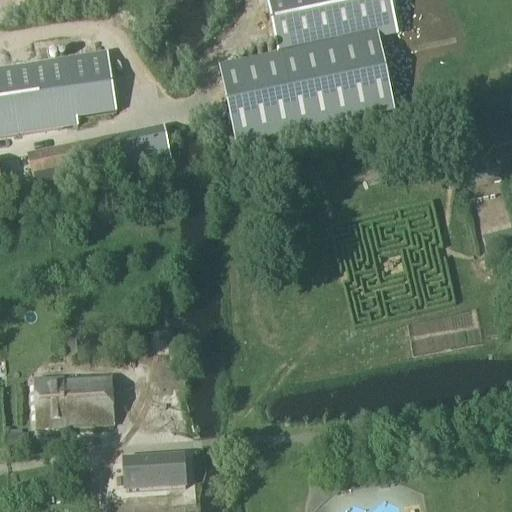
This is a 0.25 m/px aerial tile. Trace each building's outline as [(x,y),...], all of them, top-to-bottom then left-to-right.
[(264,0),(277,60),(219,72),(236,151),(392,117),(376,41),(378,41),(396,37),(387,0),(264,0)] [(0,140),(77,130),(67,63),(0,72),(0,140)] [(116,141),(124,176),(170,167),(163,131),(116,141)] [(33,190),(122,171),(115,140),(27,158),(33,190)] [(9,168),(0,169),(0,192),(13,190),(9,168)] [(36,433),(113,429),(112,406),(110,381),(34,385),(36,433)] [(5,438),(6,456),(28,454),(27,437),(5,438)] [(125,496),(185,493),(183,460),(123,464),(125,496)]
